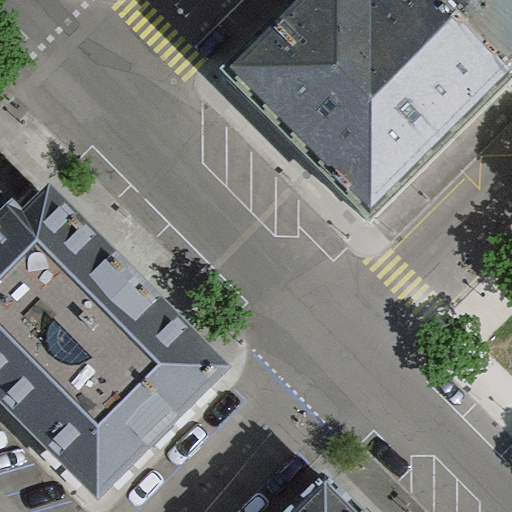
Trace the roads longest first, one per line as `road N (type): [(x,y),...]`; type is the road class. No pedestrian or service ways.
road 1 (residential): [(358,346),(106,91)]
road 2 (residential): [(358,346),(184,511)]
road 3 (residential): [(358,346),(511,502)]
road 4 (residential): [(511,191),(358,346)]
road 5 (residential): [(198,0),(106,91)]
road 6 (residential): [(106,91),(16,0)]
